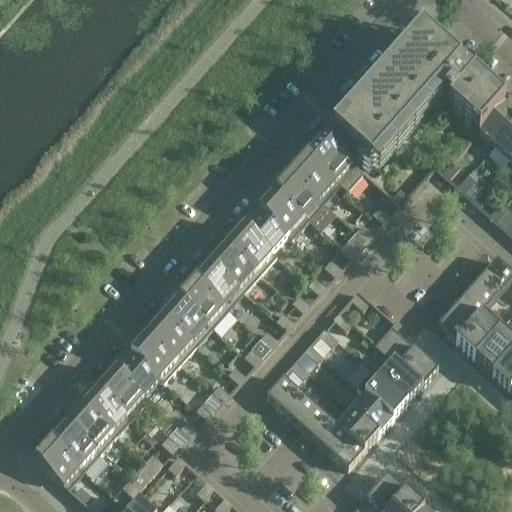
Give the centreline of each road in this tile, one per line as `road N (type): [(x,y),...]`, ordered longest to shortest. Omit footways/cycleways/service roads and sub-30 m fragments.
road 1 (residential): [(407,0),(0,454)]
road 2 (residential): [(258,511),(196,458),(390,238),(434,195),(511,263)]
